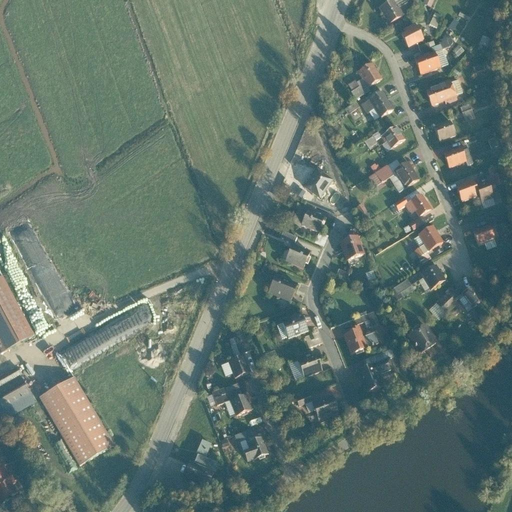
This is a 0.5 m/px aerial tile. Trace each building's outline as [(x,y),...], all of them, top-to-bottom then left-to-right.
[(393,1),(379,9),(389,26),(403,18),(393,1)] [(438,28),(442,18),(435,16),(431,26),(438,28)] [(400,36),(407,49),(422,41),(414,25),(402,31),(403,34),(400,36)] [(432,53),(434,53),(449,48),(452,43),(451,38),(446,33),(441,43),(438,44),(439,46),(431,49),(432,53)] [(428,44),(418,48),(420,52),(430,48),(428,44)] [(432,53),(414,60),(420,76),(440,69),(434,53),(432,53)] [(468,63),(460,66),(464,75),(472,71),(468,63)] [(381,80),(372,65),(357,73),(361,80),(356,84),(358,88),(351,93),(355,101),(368,92),(367,89),(381,80)] [(439,87),(425,92),(430,107),(444,102),(445,106),(457,101),(449,80),(438,84),(439,87)] [(393,111),(382,93),(360,106),(365,114),(373,109),(380,119),(393,111)] [(344,111),(347,115),(358,108),(355,104),(344,111)] [(472,104),(461,108),(466,123),(477,119),(472,104)] [(449,122),(433,128),(439,143),(454,137),(449,122)] [(404,141),(396,129),(381,138),(385,144),(382,146),(387,153),(404,141)] [(460,149),(444,156),(449,170),(466,163),(460,149)] [(392,173),(399,168),(396,162),(387,167),(391,174),(392,173)] [(378,163),(372,167),(376,173),(382,169),(378,163)] [(418,180),(407,163),(399,168),(392,173),(404,190),(418,180)] [(319,201),(332,182),(316,170),(302,189),(319,201)] [(462,186),(456,188),(461,203),(478,197),(481,204),(493,200),(487,182),(475,186),(472,180),(461,184),(462,186)] [(430,211),(421,196),(409,204),(417,218),(430,211)] [(394,206),(397,212),(407,206),(403,200),(394,206)] [(361,217),(368,212),(364,204),(356,209),(361,217)] [(318,235),(324,220),(296,209),(289,227),(299,230),(300,227),(318,235)] [(511,216),(494,222),(496,227),(503,225),(504,227),(511,225),(510,223),(511,222),(511,216)] [(411,224),(414,231),(426,225),(423,218),(411,224)] [(489,227),(472,233),(478,247),(494,241),(489,227)] [(442,244),(433,228),(417,237),(427,252),(442,244)] [(296,238),(282,233),(279,239),(294,244),(296,238)] [(363,257),(356,238),(338,245),(344,264),(363,257)] [(310,255),(291,247),(285,263),(303,271),(310,255)] [(426,254),(418,259),(421,265),(430,260),(426,254)] [(445,282),(436,267),(421,276),(431,291),(445,282)] [(348,275),(338,271),(336,276),(346,280),(348,275)] [(297,286),(274,277),(267,294),(290,303),(297,286)] [(0,355),(33,338),(2,279),(0,279),(0,355)] [(407,281),(393,290),(397,296),(410,287),(407,281)] [(460,296),(453,286),(445,293),(453,302),(460,296)] [(484,301),(474,288),(462,297),(471,310),(484,301)] [(373,314),(353,321),(356,327),(363,324),(366,331),(378,326),(373,314)] [(300,317),(280,325),(286,340),(306,332),(300,317)] [(437,345),(425,326),(407,337),(419,356),(437,345)] [(349,357),(377,346),(373,335),(361,339),(358,329),(348,333),(349,336),(342,339),(349,357)] [(232,340),(239,359),(243,358),(242,356),(250,353),(243,336),(232,340)] [(362,363),(365,370),(389,361),(393,359),(390,351),(362,363)] [(316,357),(297,365),(303,380),(322,373),(316,357)] [(64,358),(49,361),(51,372),(66,369),(64,358)] [(239,359),(227,364),(233,381),(249,376),(243,358),(239,359)] [(365,370),(355,373),(364,396),(383,389),(378,377),(393,371),(389,361),(365,370)] [(0,507),(18,496),(4,472),(21,460),(0,427),(0,416),(31,398),(20,378),(22,377),(17,369),(0,378),(0,507)] [(114,447),(75,379),(40,399),(80,467),(114,447)] [(229,403),(237,400),(234,392),(225,395),(224,391),(211,395),(215,408),(229,403)] [(250,412),(244,397),(237,400),(229,403),(235,418),(250,412)] [(308,397),(295,402),(298,408),(310,403),(308,397)] [(338,416),(332,399),(311,407),(318,424),(338,416)] [(244,442),(251,439),(248,432),(233,438),(236,446),(245,443),(244,442)] [(267,457),(259,436),(251,439),(244,442),(245,443),(248,452),(242,454),(246,465),(267,457)] [(196,457),(197,458),(194,466),(214,474),(218,465),(205,461),(211,446),(202,442),(196,457)] [(194,466),(190,465),(184,479),(209,488),(214,474),(194,466)]
